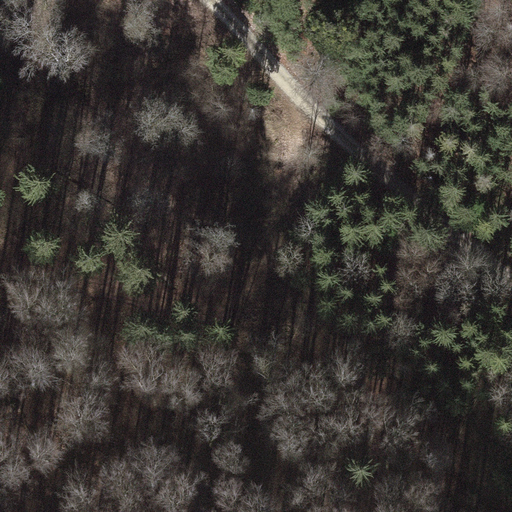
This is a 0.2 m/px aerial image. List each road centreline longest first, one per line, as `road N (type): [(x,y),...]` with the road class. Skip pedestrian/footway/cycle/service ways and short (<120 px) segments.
road 1 (track): [(0,270),(123,304),(202,309),(240,300),(268,271),(270,148),(306,89)]
road 2 (track): [(511,281),(366,156),(306,89)]
road 3 (track): [(306,89),(214,0)]
